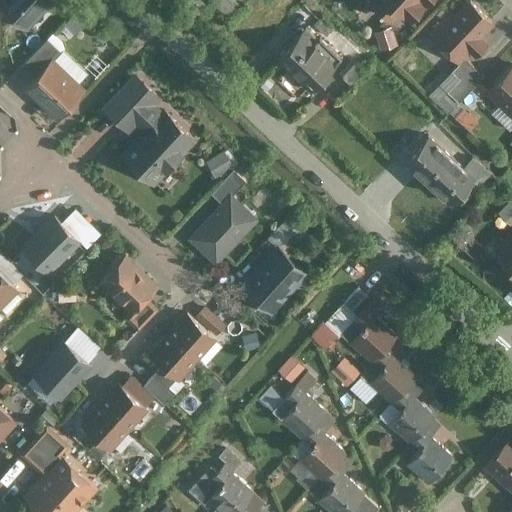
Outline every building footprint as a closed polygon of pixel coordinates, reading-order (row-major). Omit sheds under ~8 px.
[(0,0),(26,25),(43,7),(49,7),(53,3),(52,0),(0,0)] [(212,0),(212,1),(231,18),(247,0),(212,0)] [(402,10),(412,19),(429,0),(375,0),(394,19),(402,10)] [(472,0),(465,0),(430,35),(458,60),(463,55),(470,48),(474,53),(488,38),(484,34),(495,22),(472,0)] [(67,22),(77,29),(89,14),(79,6),(67,22)] [(378,28),(384,46),(398,42),(392,24),(378,28)] [(339,58),(306,28),(277,60),(310,90),(339,58)] [(39,75),(56,57),(64,50),(51,38),(27,64),(39,75)] [(463,55),(458,60),(428,92),(449,112),(486,75),(463,55)] [(39,75),(28,87),(59,116),(87,87),(56,57),(39,75)] [(511,65),(488,94),(511,114),(511,65)] [(158,181),(198,136),(159,103),(165,96),(139,74),(112,104),(143,133),(126,152),(158,181)] [(467,166),(430,135),(405,164),(453,206),(473,183),(479,188),(492,174),(474,158),(467,166)] [(207,159),(217,174),(236,161),(227,146),(207,159)] [(234,193),(236,195),(250,180),(238,170),(216,194),(226,201),(234,193)] [(193,236),(220,261),(261,218),(236,195),(234,193),(226,201),(193,236)] [(511,197),(499,210),(511,223),(511,222),(511,197)] [(77,207),(62,222),(82,242),(87,247),(102,232),(77,207)] [(54,213),(21,245),(49,273),(82,242),(62,222),(54,213)] [(511,234),(494,254),(509,267),(508,274),(511,278),(511,234)] [(276,309),(310,271),(281,246),(248,284),(276,309)] [(159,284),(130,256),(105,282),(134,310),(148,296),(159,284)] [(0,271),(0,307),(2,309),(20,289),(0,271)] [(161,308),(148,296),(134,310),(129,315),(142,326),(161,308)] [(374,363),(399,335),(377,316),(386,306),(376,297),(342,334),(374,363)] [(189,310),(171,332),(203,358),(220,336),(189,310)] [(184,380),(203,358),(171,332),(153,354),(166,364),(180,377),(184,380)] [(391,403),(416,376),(395,358),(407,343),(399,335),(374,363),(361,378),(391,403)] [(63,338),(32,372),(62,398),(92,365),(63,338)] [(293,381),(306,365),(292,353),(279,369),(293,381)] [(348,385),(362,371),(346,354),(332,369),(348,385)] [(166,364),(147,386),(160,396),(170,403),(179,392),(172,386),(180,377),(166,364)] [(304,440),(328,415),(304,394),(318,379),(309,372),(272,412),(304,440)] [(135,375),(128,385),(153,406),(160,396),(147,386),(135,375)] [(413,445),(434,420),(436,417),(415,399),(426,385),(416,376),(391,403),(401,411),(388,425),(413,445)] [(121,380),(102,403),(134,429),(153,406),(128,385),(121,380)] [(0,437),(17,417),(0,402),(0,437)] [(115,452),(134,429),(102,403),(83,425),(115,452)] [(325,481),(347,456),(324,435),(336,422),(328,415),(304,440),(311,446),(300,459),(325,481)] [(408,465),(431,483),(454,456),(432,438),(442,426),(434,420),(413,445),(420,451),(408,465)] [(50,474),(65,457),(62,455),(71,445),(50,427),(26,455),(50,474)] [(511,492),(511,439),(511,440),(486,470),(511,492)] [(330,511),(352,511),(365,498),(342,479),(355,463),(347,456),(325,481),(313,495),(330,511)] [(47,511),(78,511),(100,489),(65,457),(50,474),(30,496),(47,511)] [(219,511),(239,511),(254,496),(231,475),(239,467),(230,460),(218,472),(212,467),(190,492),(205,504),(208,502),(219,511)] [(258,511),(265,505),(254,496),(239,511),(258,511)] [(377,511),(379,510),(365,498),(352,511),(377,511)]
